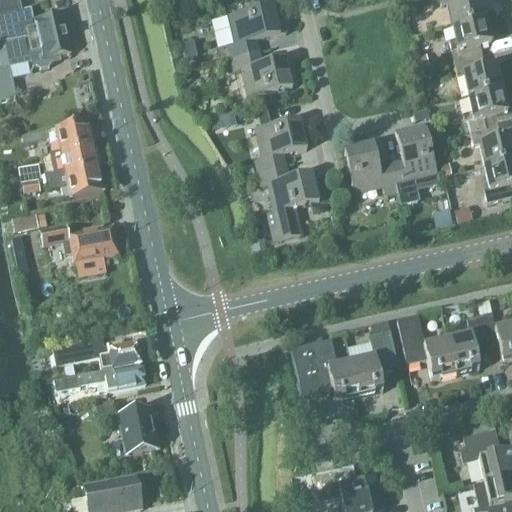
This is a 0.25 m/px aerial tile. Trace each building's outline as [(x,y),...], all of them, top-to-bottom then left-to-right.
[(19,0),(0,0),(0,39),(2,47),(37,39),(36,33),(41,32),(39,22),(30,25),(27,13),(22,14),(19,0)] [(447,9),(453,31),(486,23),(480,0),(470,3),(469,0),(439,0),(442,10),(447,9)] [(228,50),(231,63),(259,56),(257,44),(280,39),(273,10),(228,20),(235,48),(228,50)] [(0,105),(16,102),(10,71),(31,67),(32,71),(35,71),(40,74),(49,72),(52,67),(54,67),(54,66),(60,65),(59,61),(70,58),(65,35),(62,18),(39,22),(41,32),(36,33),(37,39),(2,47),(0,47),(0,105)] [(486,23),(453,31),(455,42),(449,43),(454,67),(483,61),(480,49),(491,47),(486,23)] [(262,68),(259,56),(231,63),(234,76),(241,74),(247,102),(292,92),(286,63),(262,68)] [(426,57),(417,59),(420,72),(429,70),(426,57)] [(469,101),(502,93),(497,70),(486,72),(483,61),(454,67),(458,81),(464,79),(469,101)] [(468,124),(471,137),(500,130),(497,119),(508,116),(502,93),(469,101),(474,123),(468,124)] [(255,164),(257,177),(286,171),(283,159),(307,153),(300,124),(255,134),(262,163),(255,164)] [(60,155),(60,156),(93,149),(89,126),(55,133),(47,135),(49,143),(50,148),(58,146),(60,155)] [(480,149),(485,171),(511,164),(511,139),(502,142),(500,130),(471,137),(474,150),(480,149)] [(444,132),(433,135),(436,144),(446,142),(444,132)] [(23,148),(49,143),(47,135),(21,140),(23,148)] [(402,166),(391,168),(397,196),(400,209),(419,205),(414,185),(437,180),(427,135),(397,142),(402,166)] [(397,196),(391,168),(379,171),(373,148),(344,154),(354,199),(383,193),(385,199),(397,196)] [(50,158),(54,177),(57,176),(57,181),(65,179),(65,178),(98,171),(93,149),(60,156),(60,155),(50,158)] [(487,208),(501,204),(511,201),(511,164),(485,171),(490,193),(484,195),(487,208)] [(449,167),(441,168),(443,180),(451,178),(449,167)] [(103,195),(98,171),(65,178),(65,179),(70,202),(103,195)] [(289,182),(286,171),(257,177),(260,190),(268,188),(274,216),(267,217),(274,246),(302,239),(295,212),(319,207),(312,177),(289,182)] [(38,173),(19,177),(22,187),(40,183),(38,173)] [(58,185),(57,181),(57,176),(54,177),(45,179),(47,187),(58,185)] [(38,185),(22,189),(24,199),(40,195),(38,185)] [(465,212),(454,215),(457,227),(468,225),(465,212)] [(36,219),(12,224),(14,237),(38,232),(36,219)] [(77,276),(101,271),(99,263),(118,259),(119,259),(112,229),(112,230),(95,234),(96,240),(69,246),(66,230),(38,236),(42,252),(63,247),(65,259),(71,258),(74,269),(76,268),(77,276)] [(21,241),(11,244),(16,268),(26,266),(21,241)] [(263,243),(252,246),(255,260),(266,258),(263,243)] [(488,305),(477,307),(479,320),(491,317),(488,305)] [(479,320),(487,351),(498,348),(503,368),(511,365),(511,329),(496,333),(492,317),(491,317),(479,320)] [(456,379),(448,344),(425,349),(418,320),(397,325),(407,369),(427,365),(432,384),(456,379)] [(448,344),(456,379),(479,374),(475,354),(487,351),(479,320),(467,323),(470,339),(448,344)] [(387,325),(371,329),(373,339),(390,336),(387,325)] [(359,401),(383,396),(378,376),(398,371),(390,336),(373,339),(369,340),(373,361),(351,366),(359,401)] [(99,362),(102,375),(141,367),(137,345),(104,352),(103,344),(52,354),(56,371),(99,362)] [(302,402),(320,398),(333,395),(335,407),(359,401),(351,366),(337,369),(331,345),(291,354),(302,402)] [(97,397),(107,396),(146,388),(141,367),(102,375),(65,382),(68,395),(80,392),(80,391),(95,388),(97,397)] [(114,406),(104,408),(106,421),(116,419),(114,406)] [(118,419),(126,459),(156,453),(156,454),(158,453),(157,451),(157,452),(154,436),(154,435),(153,435),(153,431),(153,430),(152,430),(149,414),(150,414),(149,412),(147,413),(148,413),(118,419)] [(496,435),(481,438),(479,428),(455,434),(463,468),(478,464),(483,487),(511,479),(511,454),(501,458),(496,435)] [(505,511),(505,507),(511,505),(511,479),(483,487),(489,510),(478,511),(505,511)] [(381,511),(374,480),(328,490),(331,504),(341,502),(343,511),(381,511)] [(141,511),(135,481),(84,491),(87,511),(141,511)]
